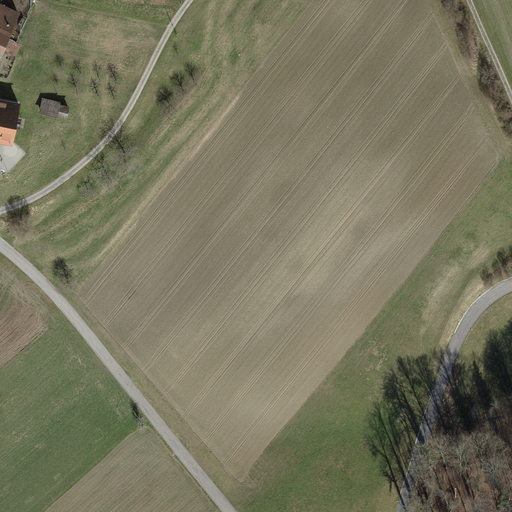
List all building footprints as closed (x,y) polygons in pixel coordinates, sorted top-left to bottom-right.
[(0,55),(3,49),(16,55),(21,43),(7,37),(18,12),(0,3),(0,55)] [(0,137),(12,140),(19,100),(0,96),(0,137)] [(60,101),(43,98),(40,110),(58,114),(58,113),(60,103),(60,101)] [(69,105),(60,103),(58,113),(67,115),(69,105)] [(75,146),(67,144),(65,153),(73,154),(75,146)]
